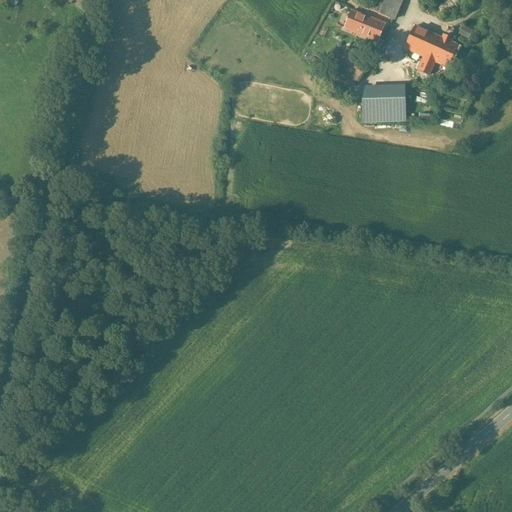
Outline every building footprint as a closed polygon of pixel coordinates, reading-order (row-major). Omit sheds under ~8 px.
[(401,0),(369,0),(366,9),(378,15),(387,18),(393,20),(401,0)] [(375,22),(352,12),(345,29),(363,36),(378,42),(385,25),(384,25),(375,22)] [(473,31),(463,26),(459,34),(469,39),(473,31)] [(458,47),(415,27),(405,48),(425,57),(435,61),(448,68),(458,47)] [(378,42),(363,36),(360,44),(376,50),(379,42),(378,42)] [(348,50),(335,69),(357,84),(367,69),(360,64),(363,60),(348,50)] [(425,57),(418,71),(429,76),(429,75),(433,65),(435,61),(425,57)] [(439,68),(433,65),(429,75),(434,77),(439,68)] [(365,90),(362,101),(363,123),(406,122),(405,89),(365,90)]
